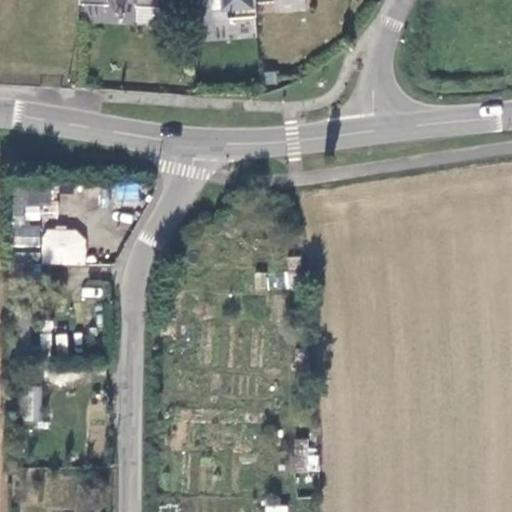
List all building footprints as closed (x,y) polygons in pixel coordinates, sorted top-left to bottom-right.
[(161,8),(160,0),(80,0),(81,7),(110,7),(109,0),(137,0),(137,8),(161,8)] [(211,0),(213,20),(256,16),(255,3),(254,0),(211,0)] [(8,224),(8,263),(28,264),(38,264),(39,224),(8,224)] [(84,266),(87,231),(44,227),(41,262),(84,266)] [(28,285),(28,264),(8,263),(6,263),(6,285),(28,285)] [(26,347),(25,312),(13,312),(14,347),(26,347)] [(49,372),(75,370),(74,358),(48,361),(49,372)] [(10,416),(36,416),(36,396),(41,396),(41,388),(10,388),(10,416)]
